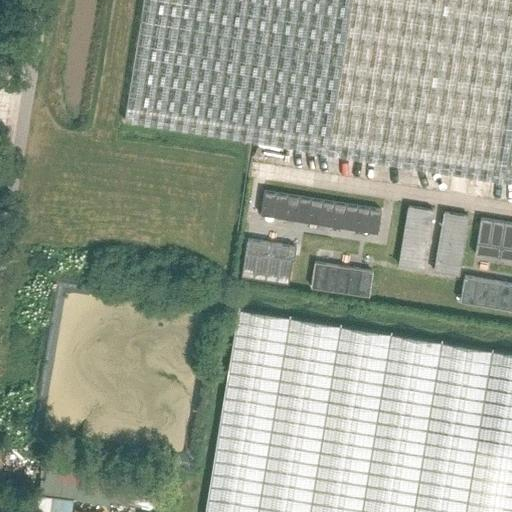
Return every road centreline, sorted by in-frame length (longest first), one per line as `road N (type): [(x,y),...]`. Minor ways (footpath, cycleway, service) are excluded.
road 1 (unclassified): [(0,251),(42,0)]
road 2 (unknown): [(511,202),(263,159)]
